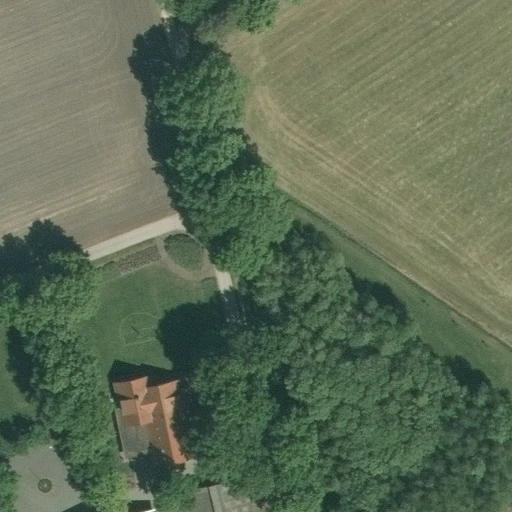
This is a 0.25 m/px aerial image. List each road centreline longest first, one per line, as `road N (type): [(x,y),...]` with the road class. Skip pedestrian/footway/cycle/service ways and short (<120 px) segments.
road 1 (unclassified): [(0,291),(210,211)]
road 2 (track): [(166,0),(210,211)]
road 3 (unknown): [(0,469),(85,505),(144,492)]
road 4 (unknown): [(144,492),(218,455),(261,453)]
